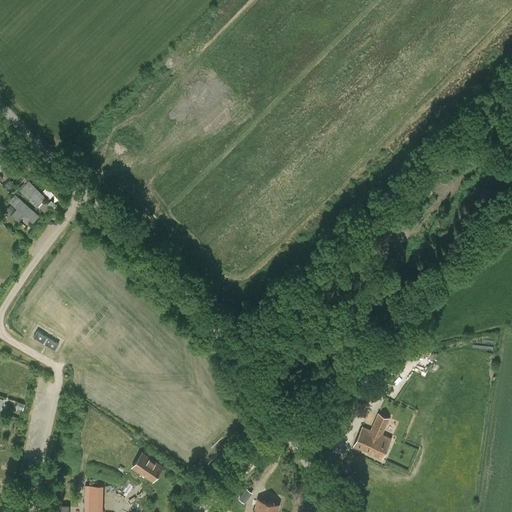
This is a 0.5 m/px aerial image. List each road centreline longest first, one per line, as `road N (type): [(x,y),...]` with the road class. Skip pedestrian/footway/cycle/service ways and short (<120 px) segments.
road 1 (tertiary): [(283,429),(197,306),(0,110)]
road 2 (tertiary): [(283,429),(511,211)]
